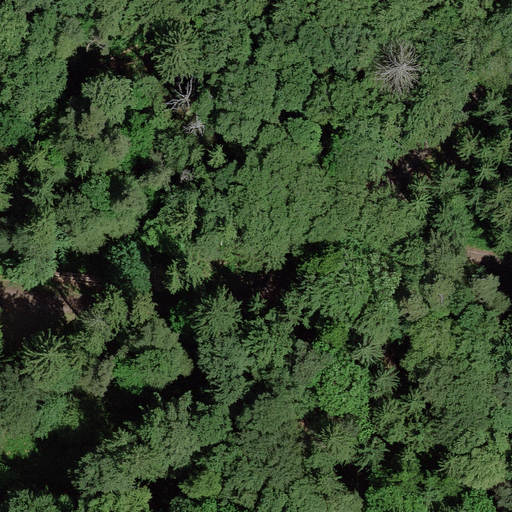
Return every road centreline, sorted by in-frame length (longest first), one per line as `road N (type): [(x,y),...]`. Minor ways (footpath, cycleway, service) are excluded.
road 1 (track): [(511,42),(318,252),(233,306),(56,304),(0,294)]
road 2 (track): [(511,261),(362,247),(318,252),(378,343),(424,380),(505,511)]
